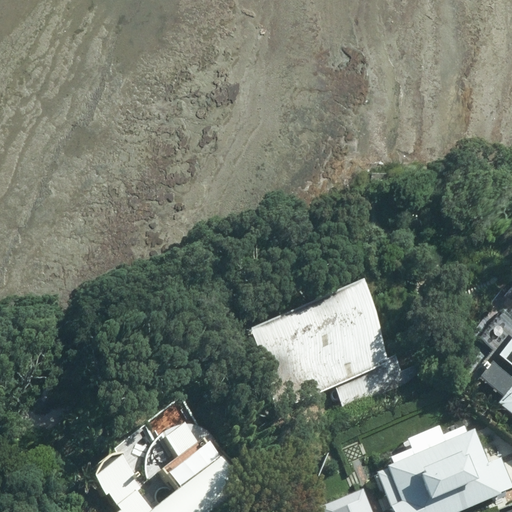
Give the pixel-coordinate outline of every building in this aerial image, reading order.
[(338,283),(225,332),(261,414),(331,384),(340,406),(383,386),(338,283)] [(511,345),(504,339),(476,374),(511,403),(511,413),(497,432),(511,443),(511,345)] [(381,509),(382,511),(448,511),(490,494),(463,432),(435,444),(428,428),(395,443),(403,459),(378,470),(387,492),(378,496),(383,508),(381,509)] [(198,511),(231,486),(207,457),(202,461),(187,442),(152,469),(168,490),(143,509),(130,493),(134,490),(108,457),(79,479),(104,511),(102,511),(198,511)] [(511,475),(495,482),(505,508),(511,505),(511,475)] [(362,511),(353,489),(302,510),(303,511),(362,511)]
